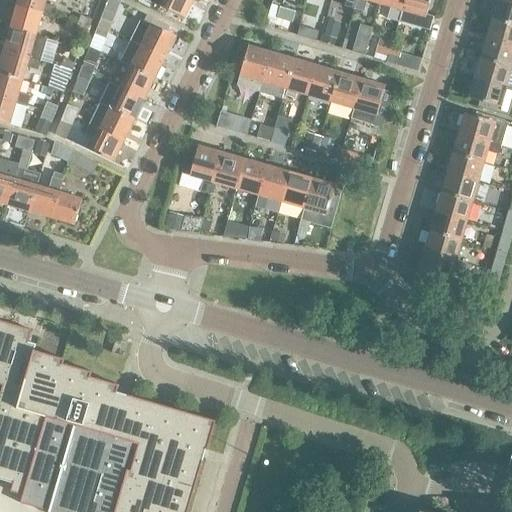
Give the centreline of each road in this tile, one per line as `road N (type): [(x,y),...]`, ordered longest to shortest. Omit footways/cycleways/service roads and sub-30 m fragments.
road 1 (residential): [(402,511),(406,461),(381,444),(158,373),(151,350),(160,309)]
road 2 (residential): [(511,409),(160,309)]
road 3 (residential): [(374,274),(457,0)]
road 4 (residential): [(235,0),(133,210)]
road 5 (residential): [(374,274),(182,254)]
road 6 (residential): [(160,309),(0,260)]
road 7 (residential): [(374,274),(427,330),(450,342),(476,336)]
